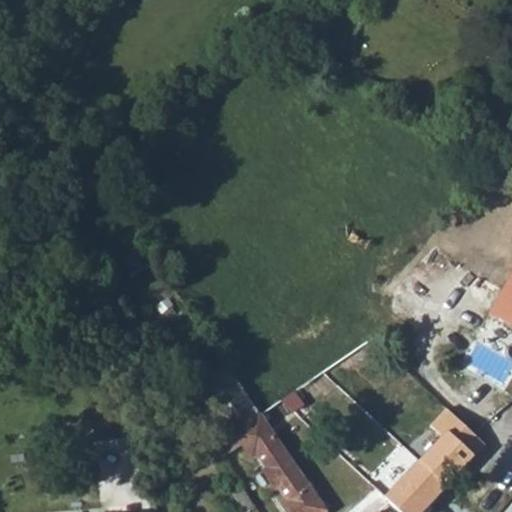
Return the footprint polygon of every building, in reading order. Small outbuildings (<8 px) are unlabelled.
[(511,273),(486,319),(511,332),(511,273)] [(175,342),(200,379),(221,365),(195,327),(175,342)] [(197,382),(232,435),(257,417),(221,365),(200,379),(197,382)] [(385,501),(390,507),(395,511),(429,511),(488,449),(447,412),(432,429),(444,441),(385,501)] [(215,446),(218,450),(235,439),(250,462),(254,459),(284,504),(280,506),(284,511),(321,511),(314,501),(257,417),(232,435),(215,446)] [(175,469),(181,482),(197,475),(195,469),(213,461),(216,466),(225,461),(218,450),(175,469)] [(216,466),(228,486),(238,480),(225,461),(216,466)] [(161,475),(162,490),(181,482),(175,469),(161,475)] [(228,486),(244,511),(257,511),(258,511),(238,480),(228,486)]
